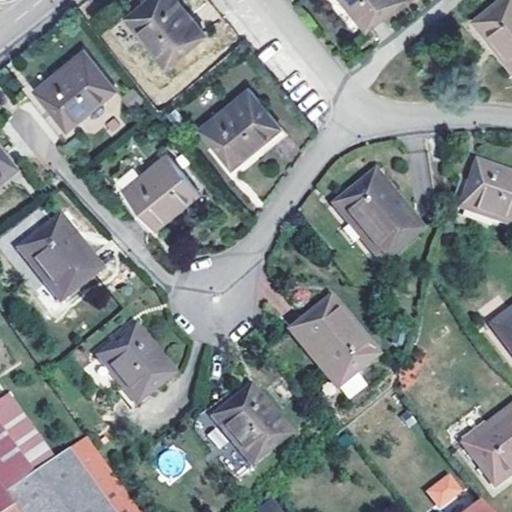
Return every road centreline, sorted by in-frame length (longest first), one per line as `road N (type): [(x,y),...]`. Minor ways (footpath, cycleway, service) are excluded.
road 1 (residential): [(356,116),(214,298)]
road 2 (residential): [(511,117),(356,116)]
road 3 (residential): [(338,94),(448,0)]
